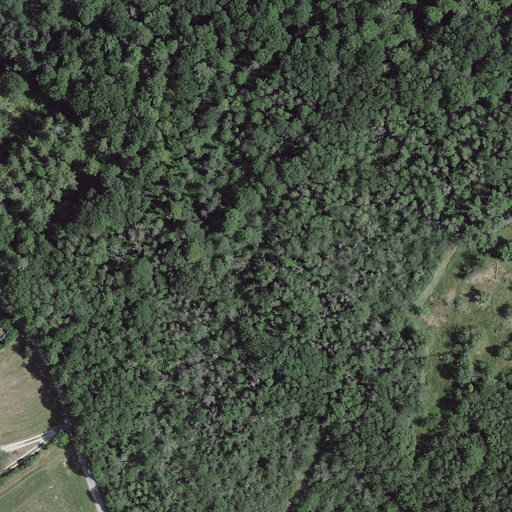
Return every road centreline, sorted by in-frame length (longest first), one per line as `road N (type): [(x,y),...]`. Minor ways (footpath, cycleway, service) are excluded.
road 1 (track): [(511,133),(398,351),(318,453),(288,511)]
road 2 (residential): [(0,290),(55,380),(101,511)]
